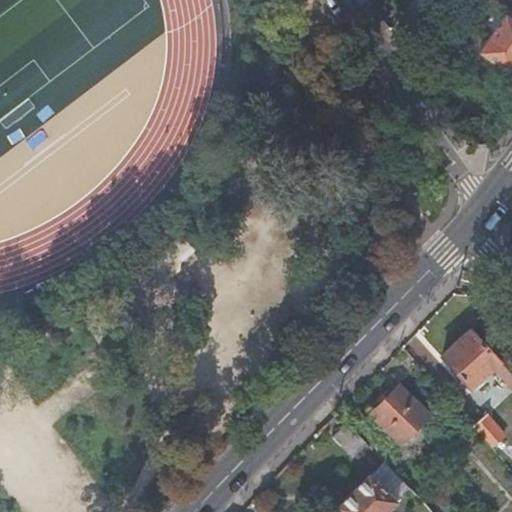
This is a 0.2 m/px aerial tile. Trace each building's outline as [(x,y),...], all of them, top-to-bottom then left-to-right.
[(497,4),(470,42),(511,72),(511,70),(511,14),(507,12),(497,4)] [(58,119),(84,152),(106,134),(80,101),(58,119)] [(181,227),(166,240),(178,254),(180,252),(193,242),(181,227)] [(178,254),(166,240),(134,265),(144,279),(158,281),(178,266),(180,252),(178,254)] [(88,287),(76,296),(83,306),(95,297),(88,287)] [(470,326),(441,350),(469,383),(472,386),(484,376),(481,372),(493,362),(511,384),(511,359),(489,333),(481,339),(470,326)] [(57,366),(76,352),(69,343),(51,357),(57,366)] [(91,372),(76,352),(57,366),(29,388),(44,408),(91,372)] [(398,382),(370,411),(399,438),(427,410),(398,382)] [(472,422),(490,443),(504,430),(486,410),(472,422)] [(348,450),(363,436),(348,419),(333,434),(348,450)] [(22,435),(0,453),(0,470),(17,492),(48,467),(22,435)] [(396,497),(409,484),(389,463),(374,477),(371,473),(338,506),(344,511),(386,511),(398,500),(396,497)]
